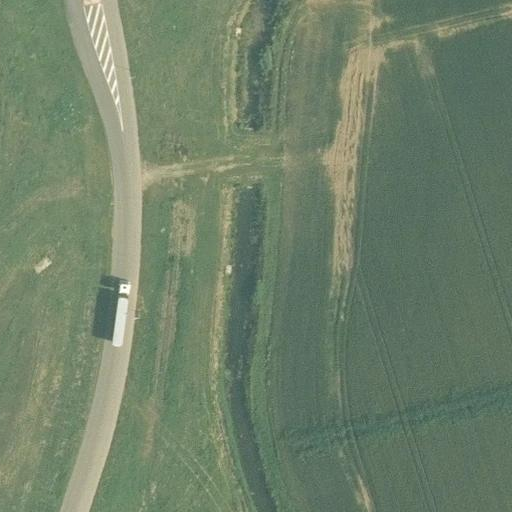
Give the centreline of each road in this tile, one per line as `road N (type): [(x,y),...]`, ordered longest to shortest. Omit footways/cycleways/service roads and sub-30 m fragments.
road 1 (tertiary): [(72,0),(99,164),(100,259),(95,326),(48,511)]
road 2 (tertiary): [(82,511),(119,385),(134,256),(130,136),(108,0)]
road 3 (track): [(133,176),(220,157),(281,154)]
